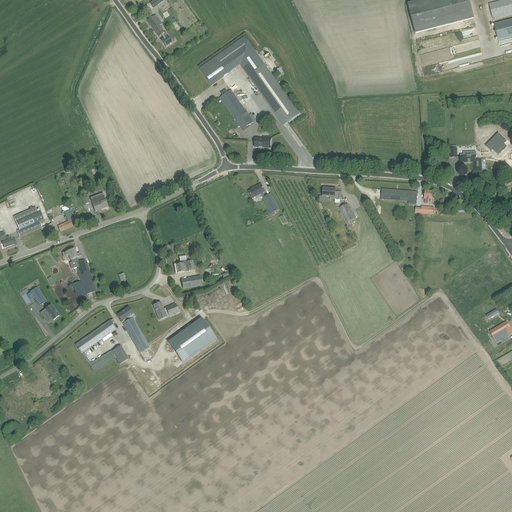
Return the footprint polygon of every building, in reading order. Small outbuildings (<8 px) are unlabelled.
[(164,0),(154,0),(150,3),(153,8),(164,0)] [(414,33),(473,19),(468,0),(423,0),(407,4),(414,33)] [(511,0),(504,0),(489,4),(493,20),(511,14),(511,0)] [(166,47),(170,44),(172,42),(167,36),(168,35),(166,32),(164,33),(159,26),(162,24),(156,15),(148,21),(159,37),(162,35),(165,39),(162,41),(166,47)] [(511,19),(494,24),(498,40),(511,36),(511,19)] [(249,78),(265,66),(244,36),(217,57),(229,74),(239,65),(249,78)] [(212,86),(229,74),(217,57),(200,69),(212,86)] [(265,66),(249,78),(284,126),(288,123),(300,115),(265,66)] [(251,117),(248,113),(231,90),(224,95),(220,98),(240,126),(242,130),(249,126),(254,122),(251,117)] [(499,143),(495,147),(500,153),(506,147),(503,144),(506,141),(498,133),(492,140),(494,138),(499,143)] [(263,140),(260,139),(255,139),(255,148),(270,148),(271,143),(271,138),(264,137),(263,140)] [(464,155),(461,155),(461,158),(461,163),(466,163),(474,162),(474,171),(482,171),(481,160),(476,160),(476,157),(476,156),(476,154),(470,155),(470,152),(464,152),(464,155)] [(257,200),(262,197),(272,216),(275,215),(274,213),(280,210),(273,198),(271,194),(265,197),(263,193),(265,192),(261,184),(253,188),(254,189),(248,191),(251,196),(252,199),(255,197),(257,200)] [(342,193),(336,192),(336,189),(323,188),(323,197),(330,197),(330,200),(335,200),(341,200),(342,193)] [(416,202),(417,197),(417,192),(382,190),(381,195),(381,199),(416,202)] [(425,191),(424,196),(424,199),(425,199),(425,203),(432,204),(432,197),(433,192),(425,191)] [(96,202),(93,204),(93,205),(94,207),(96,211),(99,210),(101,209),(102,209),(108,207),(106,202),(105,199),(105,198),(103,194),(94,197),(96,201),(96,202)] [(348,223),(351,221),(355,219),(347,204),(340,208),(348,223)] [(421,206),(421,214),(433,215),(434,207),(421,206)] [(17,231),(20,237),(42,227),(40,222),(44,220),(41,211),(38,212),(36,207),(13,217),(19,230),(17,231)] [(80,216),(74,218),(77,224),(82,222),(80,217),(80,216)] [(67,221),(58,226),(58,227),(60,232),(77,224),(74,218),(73,219),(72,219),(68,221),(67,221)] [(7,241),(4,233),(0,234),(0,240),(3,240),(4,241),(2,242),(5,248),(8,247),(8,249),(17,245),(15,239),(7,241)] [(77,271),(81,282),(84,289),(83,289),(81,281),(73,284),(75,292),(74,293),(77,298),(96,292),(85,260),(79,262),(77,258),(81,256),(80,253),(76,254),(75,249),(68,252),(69,254),(66,255),(65,254),(62,255),(64,259),(70,257),(72,263),(75,261),(77,267),(76,268),(74,269),(75,272),(77,271)] [(181,264),(176,265),(177,273),(185,272),(188,272),(195,270),(193,261),(187,262),(187,260),(180,262),(181,264)] [(181,279),(183,288),(202,285),(201,276),(181,279)] [(30,292),(39,306),(46,302),(37,288),(30,292)] [(176,304),(164,309),(161,303),(153,306),(159,320),(179,312),(176,304)] [(58,314),(53,308),(51,306),(49,307),(48,307),(41,313),(45,319),(47,317),(51,322),(54,320),(59,316),(57,315),(58,314)] [(147,351),(151,348),(150,346),(149,347),(133,318),(136,317),(129,307),(117,316),(121,322),(122,325),(123,324),(139,353),(140,353),(144,360),(151,357),(147,351)] [(497,309),(486,315),(488,319),(499,313),(497,309)] [(216,339),(201,319),(169,342),(183,363),(216,339)] [(113,325),(112,324),(110,321),(76,345),(78,349),(81,354),(90,348),(104,338),(111,333),(116,329),(113,325)] [(511,330),(506,321),(489,331),(496,343),(508,336),(508,337),(511,334),(511,330)] [(129,360),(121,346),(112,352),(115,359),(119,365),(129,360)]
